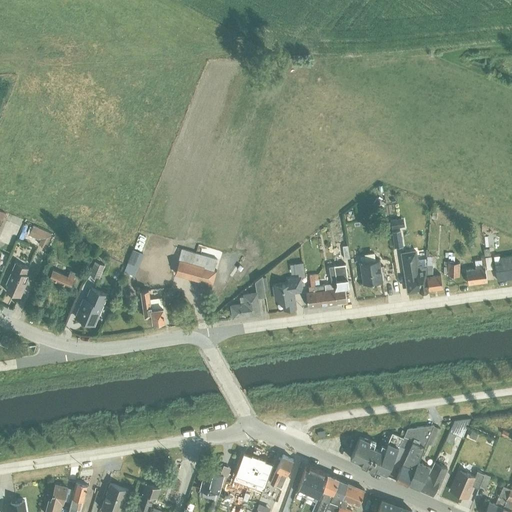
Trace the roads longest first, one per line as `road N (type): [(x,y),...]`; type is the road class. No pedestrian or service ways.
road 1 (unclassified): [(511,290),(201,335)]
road 2 (unclassified): [(253,428),(0,468)]
road 3 (tertiary): [(449,511),(253,428)]
road 4 (tertiary): [(201,335),(107,348),(61,344)]
